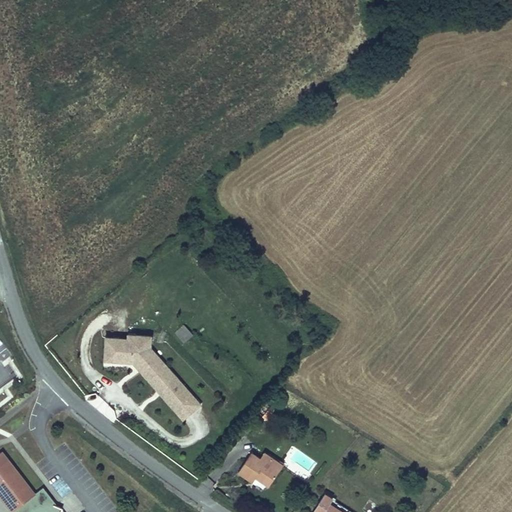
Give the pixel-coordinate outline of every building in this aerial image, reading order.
[(146,352),(150,348),(151,336),(126,335),(126,339),(104,338),(103,363),(131,365),(137,365),(147,376),(155,369),(149,363),(153,360),(146,352)] [(154,383),(166,372),(170,369),(150,348),(146,352),(153,360),(149,363),(155,369),(147,376),(154,383)] [(147,376),(137,365),(131,365),(163,399),(164,393),(154,383),(147,376)] [(179,379),(170,369),(166,372),(175,382),(179,379)] [(201,404),(179,379),(175,382),(166,372),(154,383),(164,393),(163,399),(174,411),(181,404),(190,414),(201,404)] [(190,414),(181,404),(174,411),(183,420),(190,414)] [(270,420),(273,407),(265,405),(262,417),(270,420)] [(251,453),(237,474),(251,483),(254,478),(268,487),(283,465),(264,452),(260,459),(251,453)] [(45,511),(37,502),(29,508),(0,473),(0,510),(1,511),(45,511)] [(342,511),(330,504),(333,499),(324,493),(312,511),(342,511)]
